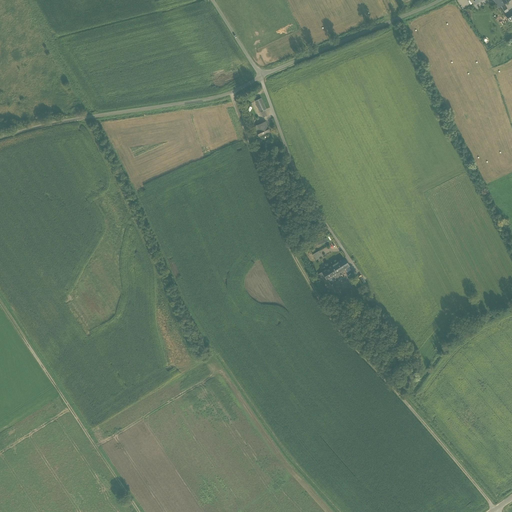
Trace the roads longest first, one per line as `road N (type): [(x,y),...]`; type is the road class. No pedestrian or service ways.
road 1 (track): [(496,511),(344,337),(293,257),(229,92)]
road 2 (unclassified): [(260,76),(217,97),(0,137)]
road 3 (track): [(137,511),(0,303)]
road 4 (track): [(362,278),(303,188),(260,76)]
road 5 (unclassified): [(441,0),(260,76)]
road 6 (track): [(401,398),(420,365),(471,319),(511,300)]
